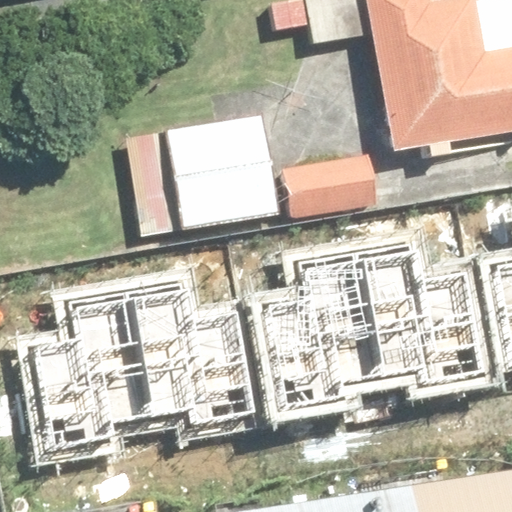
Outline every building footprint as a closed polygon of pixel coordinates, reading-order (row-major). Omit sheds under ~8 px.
[(432,0),(374,0),(395,148),(511,132),(511,1),(434,12),(432,0)] [(265,121),(167,136),(183,236),(376,206),(369,160),(273,175),(265,121)] [(437,211),(348,226),(357,280),(446,266),(437,211)] [(511,250),(473,256),(487,355),(464,359),(474,433),(511,427),(511,250)] [(511,511),(511,472),(215,511),(511,511)]
